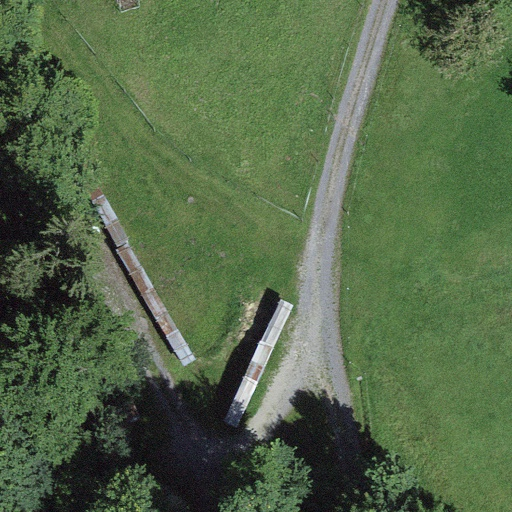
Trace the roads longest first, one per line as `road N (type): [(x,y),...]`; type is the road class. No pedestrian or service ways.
road 1 (track): [(358,511),(316,325),(353,110),(387,0)]
road 2 (track): [(250,511),(316,325)]
